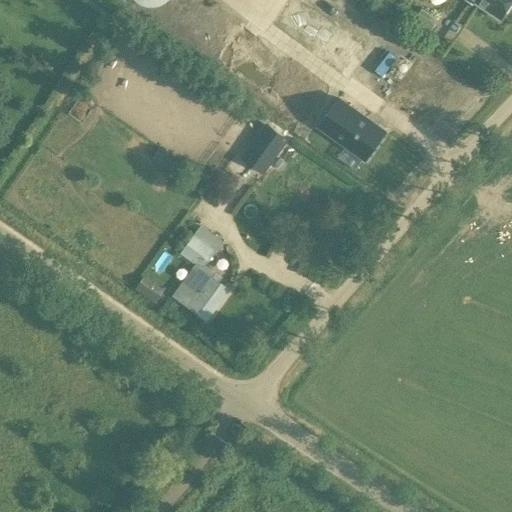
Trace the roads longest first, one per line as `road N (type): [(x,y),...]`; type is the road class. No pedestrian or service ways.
road 1 (unclassified): [(245,404),(511,105)]
road 2 (unclassified): [(245,404),(0,234)]
road 3 (unclassified): [(409,511),(245,404)]
road 4 (unclassified): [(162,511),(245,404)]
